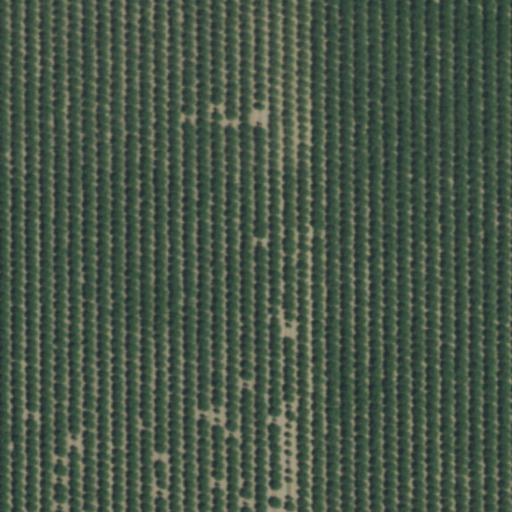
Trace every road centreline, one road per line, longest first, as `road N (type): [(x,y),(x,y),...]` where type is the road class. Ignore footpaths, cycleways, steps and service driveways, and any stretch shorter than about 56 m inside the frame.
road 1 (residential): [(303,0),(301,511)]
road 2 (residential): [(302,139),(0,135)]
